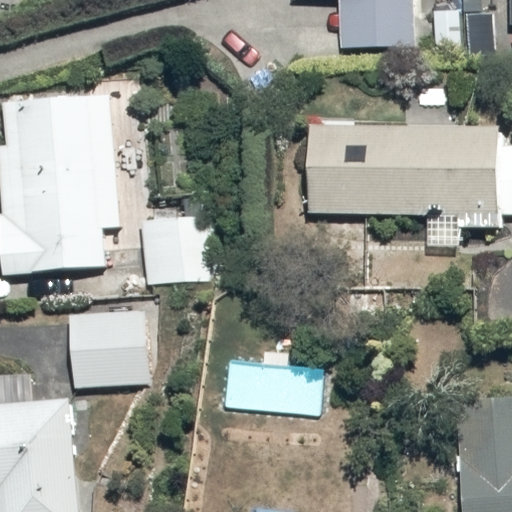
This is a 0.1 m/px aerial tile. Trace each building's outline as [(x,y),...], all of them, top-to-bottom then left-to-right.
[(307,0),(307,1),(338,0),(343,0),(345,55),(428,53),(426,0),(307,0)] [(461,2),(434,2),(433,59),(460,59),(461,2)] [(16,148),(6,148),(13,276),(111,271),(109,228),(127,227),(121,103),(14,108),(16,148)] [(511,127),(325,124),(323,215),(511,218),(511,127)] [(214,218),(147,221),(150,282),(216,280),(214,218)] [(156,311),(82,313),(84,389),(158,387),(156,311)] [(511,511),(511,397),(471,398),(474,511),(511,511)] [(86,511),(81,401),(0,404),(0,495),(2,495),(2,511),(86,511)]
